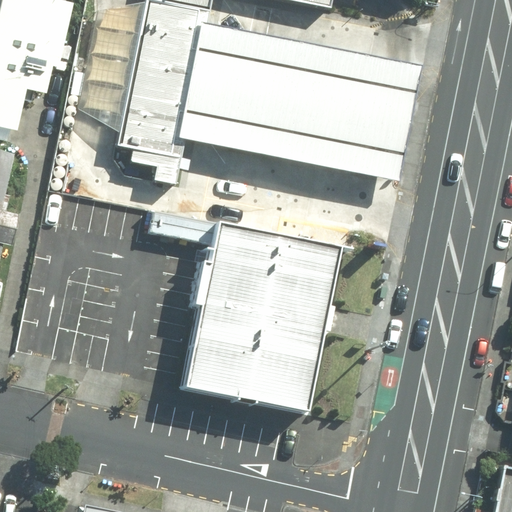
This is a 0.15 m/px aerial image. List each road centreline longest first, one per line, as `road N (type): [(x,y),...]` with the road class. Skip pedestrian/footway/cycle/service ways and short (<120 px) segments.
road 1 (primary): [(504,0),(404,509)]
road 2 (residential): [(0,416),(404,509)]
